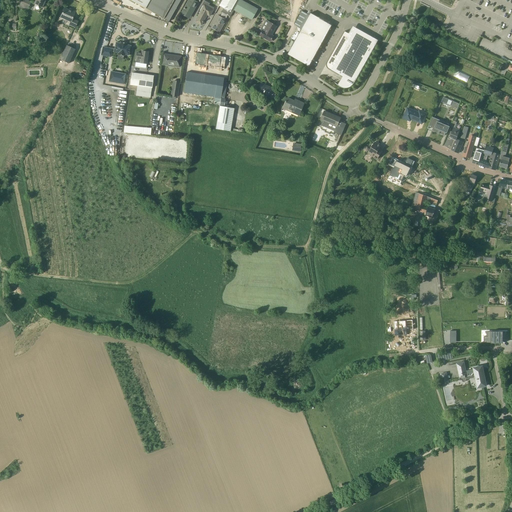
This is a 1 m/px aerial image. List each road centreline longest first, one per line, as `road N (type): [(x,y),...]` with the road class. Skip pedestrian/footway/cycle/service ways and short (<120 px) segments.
road 1 (track): [(0,263),(130,283),(193,233),(302,249),(311,242),(333,160),(365,116)]
road 2 (unclassified): [(351,100),(274,61),(164,33),(86,0)]
road 3 (unclassified): [(312,511),(505,416)]
road 4 (unclassified): [(511,177),(362,115),(351,100)]
